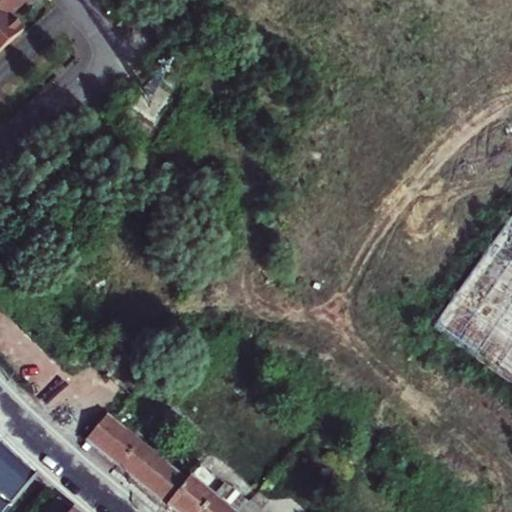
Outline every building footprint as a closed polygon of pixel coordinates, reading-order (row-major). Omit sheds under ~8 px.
[(0,0),(0,24),(9,17),(4,11),(0,7),(0,0)] [(511,240),(440,344),(511,394),(511,240)] [(106,417),(84,443),(167,510),(187,483),(106,417)] [(16,460),(0,445),(0,511),(3,511),(34,477),(16,460)] [(169,511),(205,511),(215,501),(190,481),(187,483),(167,510),(169,511)] [(73,511),(57,498),(44,511),(73,511)] [(228,511),(215,501),(205,511),(228,511)]
